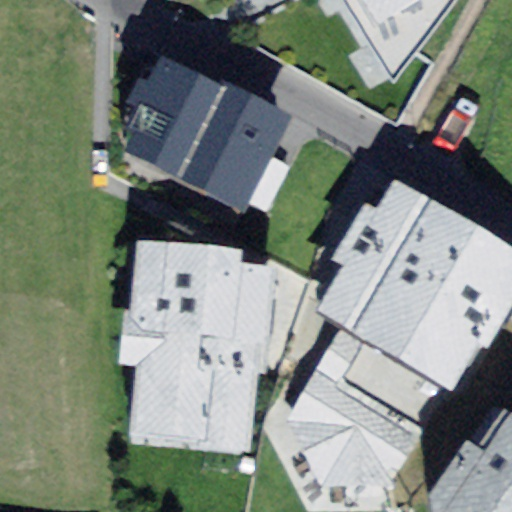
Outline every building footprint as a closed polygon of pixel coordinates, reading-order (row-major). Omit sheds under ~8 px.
[(339,0),(381,75),(439,0),(339,0)] [(280,131),(157,70),(117,149),(240,211),(280,131)] [(301,301),(440,393),(511,285),(511,258),(386,174),(301,301)] [(270,275),(133,257),(108,459),(244,476),(270,275)] [(379,487),(420,421),(313,355),(272,422),(306,492),(379,487)] [(511,511),(511,431),(496,421),(434,511),(433,511),(511,511)]
